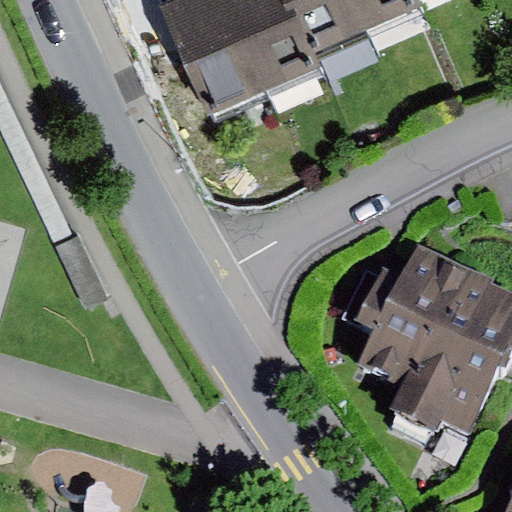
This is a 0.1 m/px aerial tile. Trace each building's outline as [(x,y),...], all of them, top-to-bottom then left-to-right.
[(161,0),(210,112),(267,85),(227,0),(161,0)] [(290,0),(227,0),(267,85),(319,61),(312,49),(290,0)] [(290,0),(312,49),(369,23),(358,0),(290,0)] [(358,0),(369,23),(421,0),(358,0)] [(0,133),(84,308),(105,298),(0,80),(0,133)] [(511,358),(511,304),(410,253),(393,288),(367,275),(342,326),(374,342),(359,371),(407,395),(393,424),(437,446),(445,430),(470,442),(511,358)]
